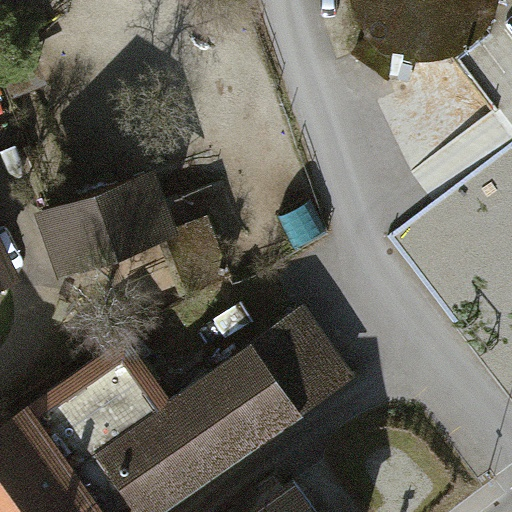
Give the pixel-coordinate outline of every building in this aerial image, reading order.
[(336,0),(337,1),(348,27),(368,48),(394,60),(423,61),(450,53),(472,35),(487,10),(488,0),(336,0)] [(511,0),(488,0),(487,10),(472,39),(450,53),(511,126),(511,143),(389,235),(511,394),(511,0)] [(146,173),(28,212),(49,275),(167,236),(146,173)] [(0,263),(0,293),(12,288),(0,263)] [(105,332),(0,410),(0,511),(147,511),(349,361),(300,296),(158,402),(105,332)] [(303,511),(281,482),(239,511),(303,511)]
